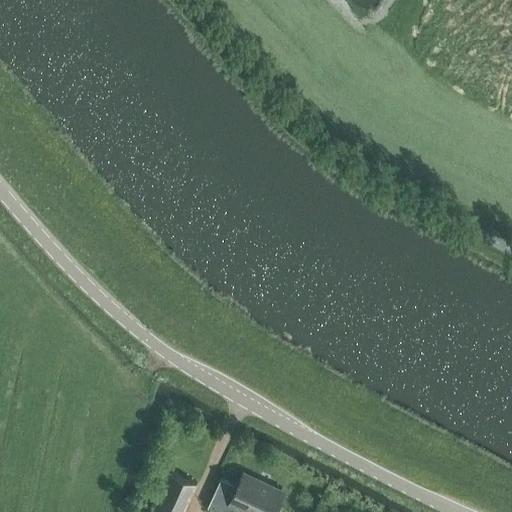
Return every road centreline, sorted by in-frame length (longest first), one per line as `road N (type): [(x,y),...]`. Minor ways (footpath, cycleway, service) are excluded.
road 1 (tertiary): [(455,511),(162,352),(0,190)]
road 2 (track): [(511,195),(367,115),(264,0)]
road 3 (track): [(78,511),(115,419),(162,352)]
